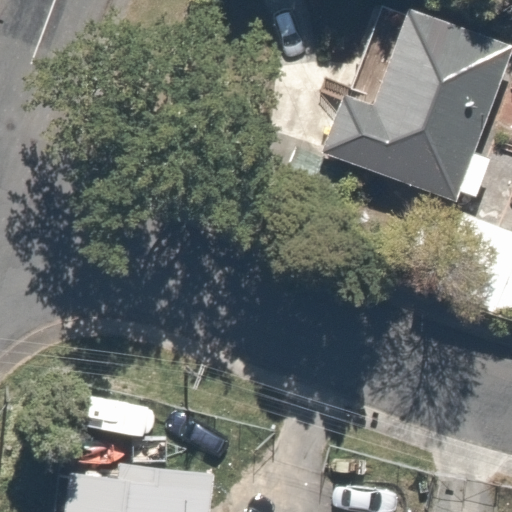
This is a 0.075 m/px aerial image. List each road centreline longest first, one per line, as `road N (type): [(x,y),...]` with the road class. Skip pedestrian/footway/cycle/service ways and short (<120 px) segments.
road 1 (residential): [(511,403),(463,393),(0,221)]
road 2 (residential): [(0,138),(52,0)]
